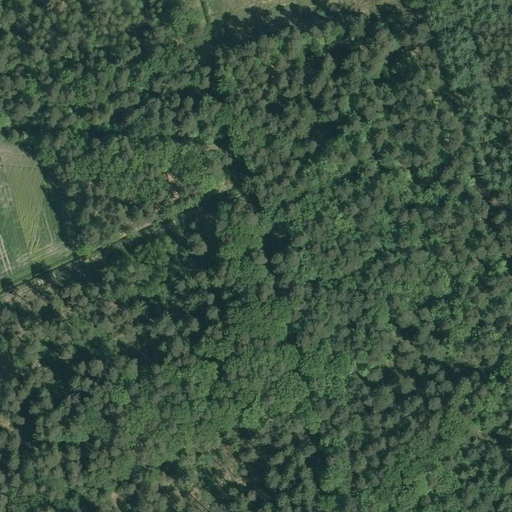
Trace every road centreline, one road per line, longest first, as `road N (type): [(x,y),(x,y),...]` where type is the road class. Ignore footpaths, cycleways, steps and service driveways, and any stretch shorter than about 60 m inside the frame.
road 1 (track): [(0,127),(221,146),(227,127),(208,62)]
road 2 (track): [(332,511),(300,394)]
